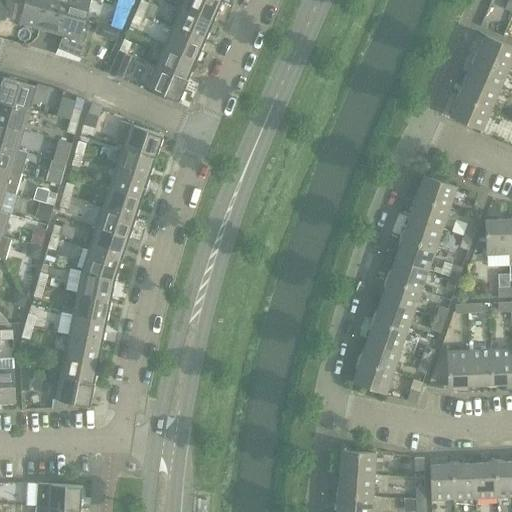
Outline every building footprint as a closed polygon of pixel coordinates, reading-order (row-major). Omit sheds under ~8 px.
[(25,0),(19,23),(40,29),(46,9),(48,0),(25,0)] [(48,0),(46,9),(86,20),(92,1),(100,3),(100,0),(48,0)] [(142,0),(137,11),(144,15),(149,4),(142,0)] [(219,0),(185,0),(182,8),(214,21),(223,2),(219,0)] [(182,8),(174,27),(205,41),(214,21),(182,8)] [(46,9),(40,29),(63,36),(59,49),(61,50),(64,51),(72,55),(82,58),(88,42),(80,40),(86,20),(46,9)] [(144,15),(137,11),(132,23),(140,26),(144,15)] [(111,27),(107,38),(117,41),(121,30),(111,27)] [(174,27),(165,47),(197,61),(205,41),(174,27)] [(511,47),(486,36),(477,56),(508,70),(511,61),(511,47)] [(125,40),(120,51),(127,54),(132,43),(125,40)] [(165,47),(157,67),(188,81),(197,61),(165,47)] [(61,50),(59,56),(62,57),(79,62),(80,62),(82,58),(72,55),(64,51),(61,50)] [(120,51),(111,72),(123,77),(132,56),(127,54),(120,51)] [(477,56),(468,76),(500,90),(508,70),(477,56)] [(188,81),(157,67),(148,88),(179,102),(188,81)] [(468,76),(459,96),(491,110),(500,90),(468,76)] [(4,78),(0,89),(0,100),(30,109),(37,87),(4,78)] [(491,110),(459,96),(450,117),(482,131),(491,110)] [(0,100),(0,122),(24,130),(30,109),(0,100)] [(103,108),(102,107),(93,104),(88,114),(98,118),(103,108)] [(74,109),(71,121),(78,123),(82,111),(74,109)] [(78,123),(71,121),(67,132),(75,134),(78,123)] [(114,143),(124,146),(157,157),(164,135),(121,121),(114,143)] [(0,122),(0,145),(18,150),(24,130),(0,122)] [(84,125),(82,133),(93,136),(96,128),(84,125)] [(59,140),(53,161),(66,164),(72,144),(59,140)] [(79,142),(76,153),(83,156),(87,144),(79,142)] [(0,145),(0,167),(12,171),(18,150),(0,145)] [(124,146),(117,167),(150,177),(157,157),(124,146)] [(83,156),(76,153),(72,165),(80,167),(83,156)] [(53,160),(50,169),(64,173),(66,164),(53,161),(53,160)] [(0,190),(6,192),(16,195),(22,174),(12,171),(0,167),(0,190)] [(117,167),(110,187),(143,198),(150,177),(117,167)] [(424,176),(417,197),(449,208),(457,187),(424,176)] [(67,183),(64,195),(71,197),(75,185),(67,183)] [(110,187),(103,207),(136,218),(143,198),(110,187)] [(50,192),(47,204),(54,206),(58,194),(50,192)] [(475,205),(483,208),(487,197),(479,194),(475,205)] [(71,197),(64,195),(60,206),(68,209),(71,197)] [(417,197),(410,218),(442,229),(449,208),(417,197)] [(43,203),(38,219),(50,222),(51,217),(51,218),(54,206),(47,204),(43,203)] [(103,207),(97,228),(129,239),(136,218),(103,207)] [(0,235),(3,237),(10,214),(1,212),(0,213),(0,212),(0,235)] [(410,218),(403,238),(435,249),(442,229),(410,218)] [(509,254),(508,220),(485,221),(487,255),(509,254)] [(55,225),(51,237),(59,239),(63,227),(55,225)] [(468,225),(464,236),(473,239),(476,227),(468,225)] [(37,227),(32,243),(43,246),(46,236),(47,230),(37,227)] [(97,228),(90,249),(123,260),(129,239),(97,228)] [(473,239),(464,236),(460,248),(469,250),(473,239)] [(59,239),(51,237),(48,248),(56,250),(59,239)] [(403,238),(396,259),(428,270),(435,249),(403,238)] [(31,244),(29,251),(32,257),(39,260),(39,259),(42,247),(35,245),(32,244),(31,244)] [(90,249),(82,271),(116,280),(123,260),(90,249)] [(396,259),(388,280),(421,291),(428,270),(396,259)] [(454,266),(450,277),(459,280),(462,268),(454,266)] [(82,271),(78,293),(112,300),(116,280),(82,271)] [(41,273),(38,284),(45,287),(49,275),(41,273)] [(459,280),(450,277),(446,289),(455,291),(459,280)] [(388,280),(382,300),(414,311),(421,291),(388,280)] [(45,287),(38,284),(34,296),(42,298),(45,287)] [(511,297),(511,288),(499,289),(499,297),(511,297)] [(78,293),(74,314),(108,321),(112,300),(78,293)] [(16,294),(13,305),(24,308),(28,297),(16,294)] [(382,300),(375,320),(407,331),(414,311),(382,300)] [(511,311),(511,303),(499,303),(499,312),(511,311)] [(469,313),(469,304),(457,305),(457,313),(469,313)] [(481,304),(469,304),(469,313),(481,312),(481,304)] [(440,307),(436,318),(444,321),(448,310),(440,307)] [(29,314),(26,326),(33,328),(37,316),(29,314)] [(74,314),(69,335),(103,342),(108,321),(74,314)] [(444,321),(436,318),(432,330),(441,333),(444,321)] [(375,320),(368,341),(400,352),(407,331),(375,320)] [(33,328),(26,326),(22,337),(30,340),(33,328)] [(13,330),(0,331),(1,340),(13,339),(13,330)] [(69,335),(65,357),(99,363),(103,342),(69,335)] [(368,341),(361,361),(393,372),(400,352),(368,341)] [(426,348),(422,359),(431,362),(434,350),(426,348)] [(511,349),(491,350),(493,385),(511,383),(511,349)] [(491,350),(470,351),(471,385),(493,385),(491,350)] [(471,385),(470,351),(447,352),(449,386),(471,385)] [(65,357),(61,378),(95,384),(99,363),(65,357)] [(0,402),(16,402),(15,369),(14,358),(0,358),(0,402)] [(431,362),(422,359),(418,371),(427,373),(431,362)] [(393,372),(361,361),(353,383),(386,394),(393,372)] [(21,368),(21,380),(29,379),(29,367),(21,368)] [(95,384),(61,378),(56,400),(70,403),(90,407),(95,384)] [(29,379),(21,380),(22,392),(30,391),(29,379)] [(408,401),(416,404),(420,393),(412,390),(408,401)] [(54,400),(53,409),(68,408),(70,403),(56,400),(54,400)] [(342,451),(340,473),(374,475),(376,453),(342,451)] [(424,458),(418,458),(415,459),(416,470),(425,470),(424,458)] [(511,462),(496,463),(498,497),(511,496),(511,462)] [(496,463),(475,464),(476,498),(498,497),(496,463)] [(475,464),(453,465),(455,499),(476,498),(475,464)] [(455,499),(453,465),(430,466),(432,500),(455,499)] [(340,473),(338,495),(373,497),(374,475),(340,473)] [(83,486),(38,483),(37,506),(81,508),(83,486)] [(417,488),(417,500),(426,500),(425,488),(417,488)] [(338,495),(337,511),(371,511),(373,497),(338,495)] [(426,500),(417,500),(417,511),(422,511),(426,511),(426,500)]
